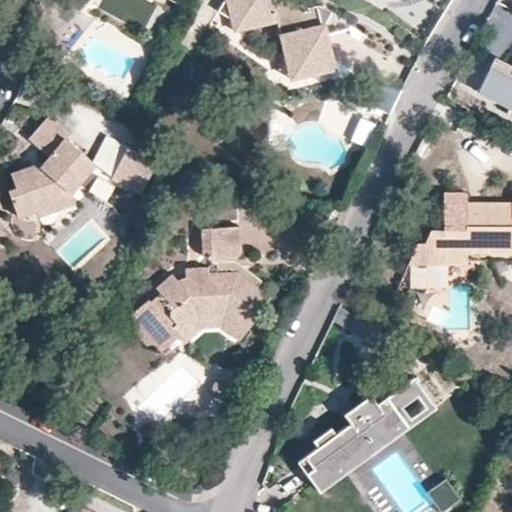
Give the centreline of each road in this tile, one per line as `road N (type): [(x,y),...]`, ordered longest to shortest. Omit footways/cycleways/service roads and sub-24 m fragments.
road 1 (residential): [(230,511),(279,385),(475,0)]
road 2 (residential): [(187,511),(0,418)]
